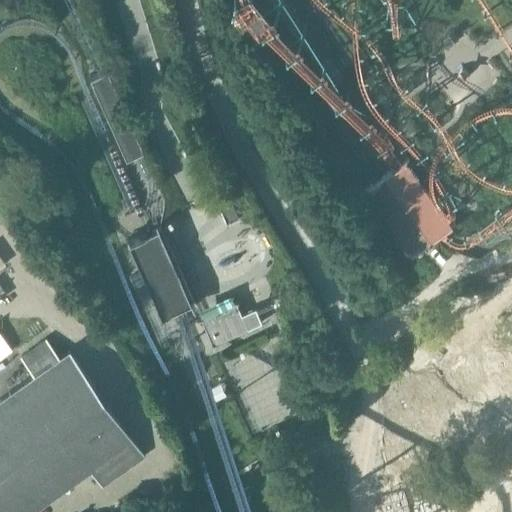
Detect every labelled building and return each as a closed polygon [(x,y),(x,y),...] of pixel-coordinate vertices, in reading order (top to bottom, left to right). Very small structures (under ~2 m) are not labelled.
[(98,70),(86,75),(122,156),(134,151),(141,148),(105,67),(98,70)] [(445,230),(449,227),(401,162),(395,167),(381,177),(377,180),(372,184),(364,189),(372,200),(412,254),(418,250),(421,248),(425,244),(436,237),(442,232),(445,230)] [(151,238),(140,243),(175,324),(186,320),(192,317),(200,313),(165,232),(151,238)] [(238,299),(203,314),(215,341),(262,321),(255,307),(243,312),(238,299)] [(101,487),(145,455),(68,348),(58,356),(46,338),(20,356),(33,375),(0,398),(0,511),(28,511),(89,469),(101,487)] [(477,366),(465,385),(482,395),(493,376),(477,366)] [(409,511),(404,496),(374,505),(375,511),(409,511)]
